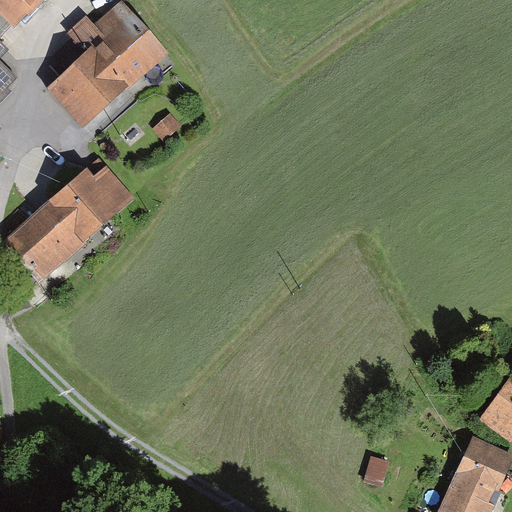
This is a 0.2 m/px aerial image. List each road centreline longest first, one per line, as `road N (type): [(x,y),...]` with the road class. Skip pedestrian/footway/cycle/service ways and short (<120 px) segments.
road 1 (track): [(0,335),(40,364),(118,450),(218,511)]
road 2 (residential): [(68,0),(40,50),(0,207)]
